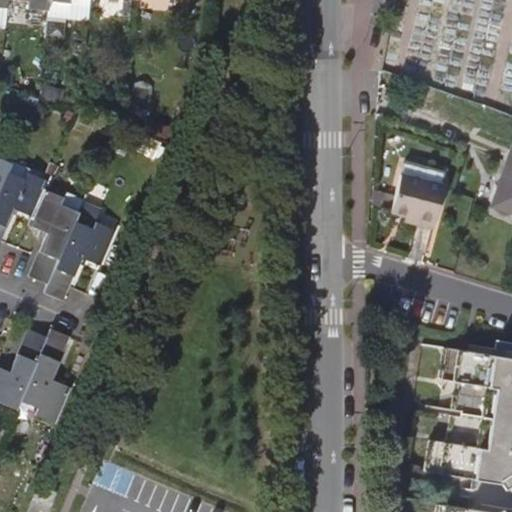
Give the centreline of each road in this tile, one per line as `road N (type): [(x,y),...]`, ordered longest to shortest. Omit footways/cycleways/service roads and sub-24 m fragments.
road 1 (tertiary): [(318,0),(322,263)]
road 2 (tertiary): [(322,263),(321,511)]
road 3 (residential): [(322,263),(366,267),(511,311)]
